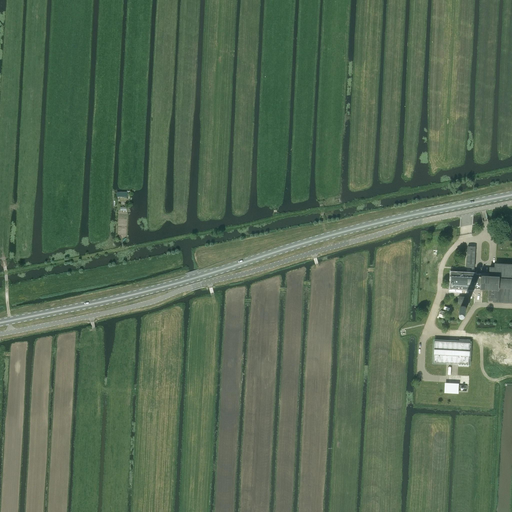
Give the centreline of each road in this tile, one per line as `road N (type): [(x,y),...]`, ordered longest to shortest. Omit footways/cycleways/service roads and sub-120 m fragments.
road 1 (unclassified): [(511,202),(0,333)]
road 2 (primary): [(0,322),(511,192)]
